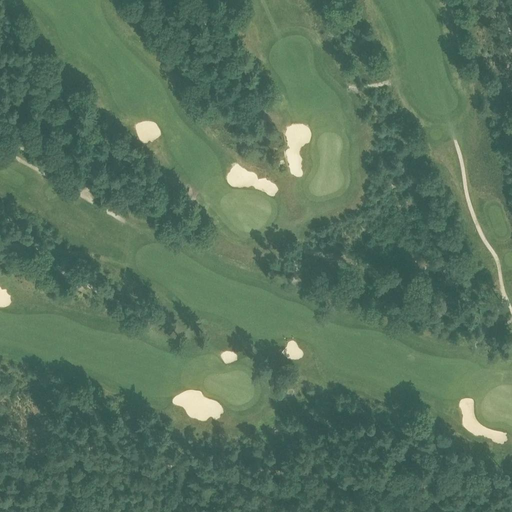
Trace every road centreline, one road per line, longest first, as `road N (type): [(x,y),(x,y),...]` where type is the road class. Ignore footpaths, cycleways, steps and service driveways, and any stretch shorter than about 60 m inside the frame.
road 1 (track): [(511,495),(215,469)]
road 2 (track): [(215,469),(37,453)]
